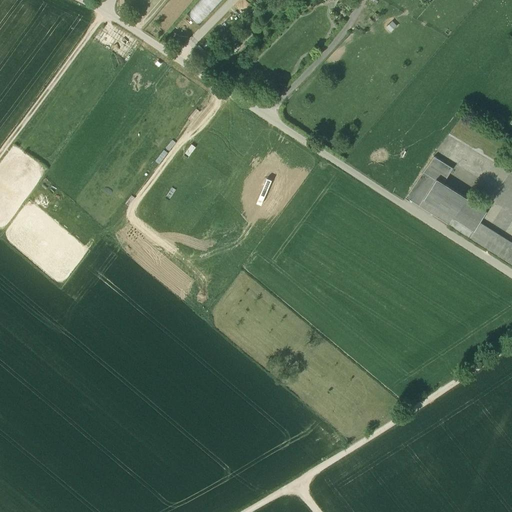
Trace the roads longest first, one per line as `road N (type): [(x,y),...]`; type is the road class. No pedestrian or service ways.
road 1 (unclassified): [(511,277),(266,112),(80,0)]
road 2 (track): [(247,511),(511,344)]
road 3 (track): [(0,161),(115,0)]
